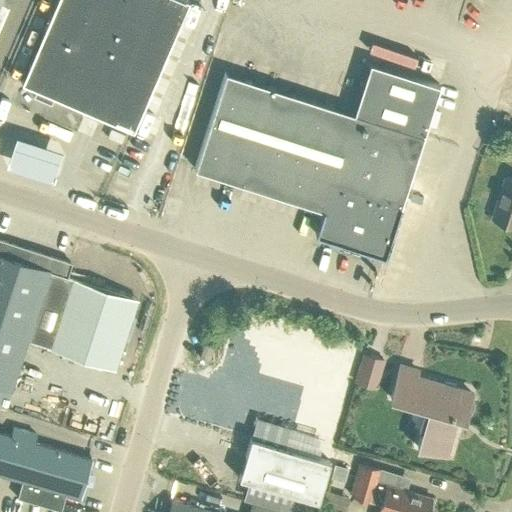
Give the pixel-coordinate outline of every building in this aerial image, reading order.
[(132,129),(187,0),(55,0),(21,81),(132,129)] [(463,0),(461,10),(472,13),(475,0),(463,0)] [(399,205),(438,84),(369,61),(353,111),(225,70),(194,167),(322,208),(314,233),(384,255),(400,205),(399,205)] [(9,154),(70,175),(80,145),(19,124),(9,154)] [(7,180),(27,187),(30,177),(10,171),(7,180)] [(511,177),(506,176),(493,216),(511,222),(511,177)] [(479,231),(468,234),(478,276),(490,273),(479,231)] [(0,385),(11,389),(27,338),(115,366),(134,306),(125,303),(128,294),(66,274),(70,261),(0,238),(0,385)] [(208,359),(213,345),(203,342),(199,356),(208,359)] [(376,388),(386,358),(364,351),(354,381),(376,388)] [(444,384),(415,375),(417,369),(399,364),(390,397),(433,409),(426,433),(420,432),(416,446),(445,454),(456,416),(463,418),(465,413),(467,414),(470,411),(471,409),(472,406),(473,403),(473,400),(472,397),(470,396),(471,391),(454,387),(455,384),(445,381),(444,384)] [(332,431),(334,418),(319,415),(317,428),(332,431)] [(202,420),(199,429),(216,434),(219,425),(202,420)] [(59,508),(64,491),(80,495),(91,457),(32,440),(34,432),(11,426),(9,433),(0,430),(0,472),(21,479),(16,496),(59,508)] [(317,500),(329,459),(250,436),(238,476),(317,500)] [(426,511),(431,497),(376,480),(380,468),(359,462),(350,493),(371,500),(371,499),(380,502),(378,509),(382,511),(381,511),(426,511)] [(345,508),(348,495),(324,488),(321,501),(345,508)] [(219,511),(171,498),(167,511),(219,511)]
